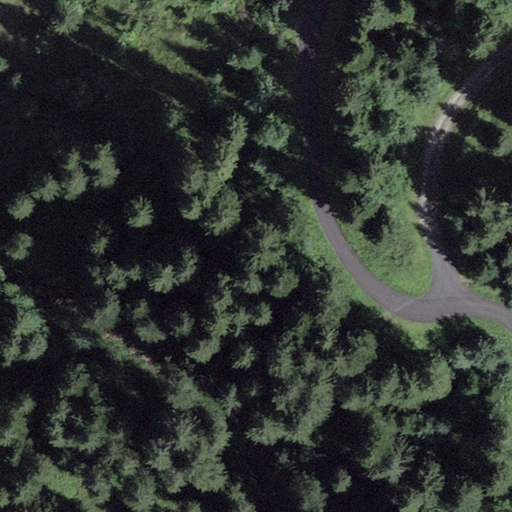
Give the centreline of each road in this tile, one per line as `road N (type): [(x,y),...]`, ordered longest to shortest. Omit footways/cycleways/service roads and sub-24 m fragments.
road 1 (track): [(511,321),(387,301),(338,250),(309,171),(305,37),(315,0)]
road 2 (track): [(454,310),(431,239),(426,174),(444,110),(511,51)]
